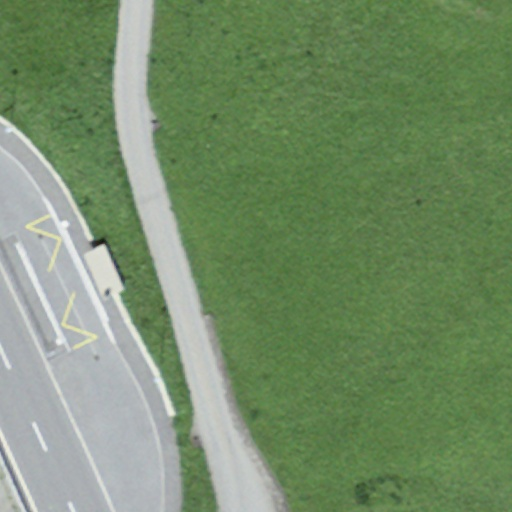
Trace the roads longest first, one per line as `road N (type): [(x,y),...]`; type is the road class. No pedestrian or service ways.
road 1 (residential): [(137,0),(132,124),(240,511)]
road 2 (primary): [(74,511),(0,346)]
